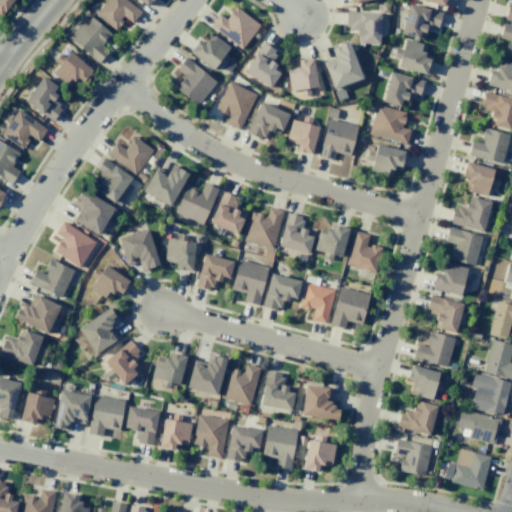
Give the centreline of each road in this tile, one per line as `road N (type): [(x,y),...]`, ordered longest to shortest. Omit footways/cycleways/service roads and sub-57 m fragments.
road 1 (residential): [(359,498),(375,366),(477,0)]
road 2 (residential): [(0,448),(243,497),(326,506),(359,498),(457,511)]
road 3 (residential): [(0,278),(60,170),(187,0)]
road 4 (residential): [(121,86),(222,159),(419,218)]
road 5 (residential): [(375,366),(160,309)]
